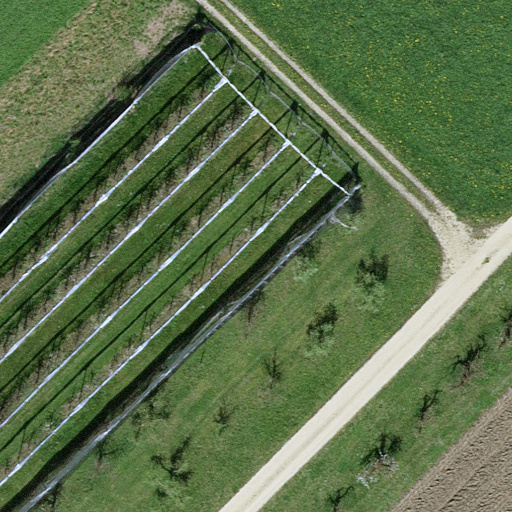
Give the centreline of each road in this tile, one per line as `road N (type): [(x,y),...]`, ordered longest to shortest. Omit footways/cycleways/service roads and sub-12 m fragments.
road 1 (track): [(209,0),(472,278)]
road 2 (track): [(511,240),(250,511)]
